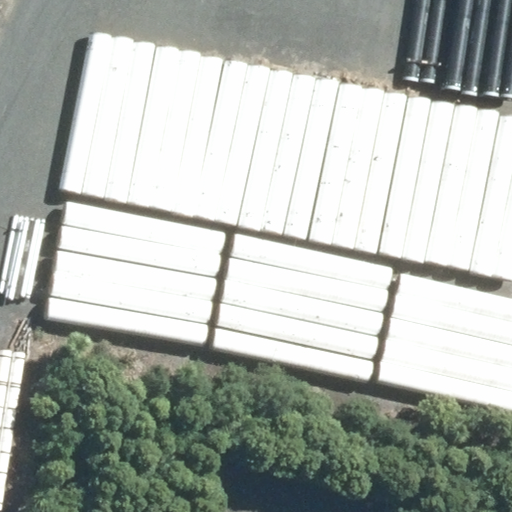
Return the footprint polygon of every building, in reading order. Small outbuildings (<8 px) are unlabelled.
[(511,0),(123,0),(116,39),(511,115),(511,0)] [(511,282),(511,115),(116,39),(94,35),(63,197),(511,282)] [(196,340),(217,235),(66,204),(45,310),(196,340)] [(366,374),(387,273),(236,242),(215,343),(366,374)] [(511,412),(511,297),(402,276),(380,387),(511,412)]
